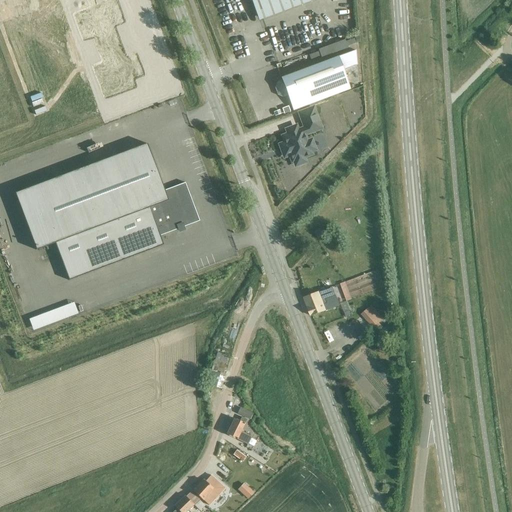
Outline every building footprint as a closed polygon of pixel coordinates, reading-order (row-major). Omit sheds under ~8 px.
[(116,0),(110,0),(72,14),(83,42),(93,38),(102,63),(92,67),(105,99),(137,87),(134,79),(145,75),(137,54),(125,58),(123,54),(124,54),(116,31),(115,31),(113,27),(125,23),(116,0)] [(251,0),(257,16),(262,19),(313,0),(251,0)] [(354,38),(345,41),(347,46),(359,42),(358,36),(354,37),(354,38)] [(350,89),(343,70),(357,65),(355,50),(281,78),(282,80),(277,82),(275,87),(277,95),(283,97),(287,96),(293,110),(350,89)] [(319,51),(309,55),(311,60),(321,57),(319,51)] [(308,143),(307,143),(304,134),(316,130),(319,124),(313,108),(300,113),(305,128),(297,131),(297,130),(295,129),(293,129),(291,129),(289,131),(289,133),(289,134),(283,136),(287,146),(286,146),(289,152),(293,161),(295,160),(295,161),(297,163),(299,163),(301,162),(303,160),(303,158),(303,157),(311,154),(310,151),(311,150),(312,149),(310,143),(308,143)] [(263,110),(255,113),(259,123),(267,120),(263,110)] [(271,111),(266,113),(268,119),(274,117),(271,111)] [(146,143),(15,192),(36,250),(55,242),(69,280),(163,245),(160,237),(178,230),(178,232),(185,229),(184,228),(200,222),(186,183),(164,191),(146,143)] [(320,227),(314,232),(319,238),(325,234),(320,227)] [(333,287),(304,297),(308,307),(308,308),(311,316),(340,305),(337,298),(333,288),(333,287)] [(371,305),(361,314),(373,328),(375,327),(379,323),(384,319),(371,305)] [(385,327),(379,332),(384,337),(390,332),(385,327)] [(226,357),(216,354),(212,371),(214,372),(211,385),(221,388),(224,374),(222,374),(226,357)] [(241,408),(238,414),(249,419),(251,416),(252,414),(248,411),(241,408)] [(230,426),(227,434),(248,445),(251,437),(249,436),(244,434),(241,432),(244,425),(247,419),(245,419),(242,417),(241,419),(240,421),(234,419),(230,426)] [(199,485),(194,491),(195,492),(207,503),(207,504),(209,505),(219,495),(225,488),(224,488),(213,477),(211,475),(205,482),(204,480),(203,481),(203,480),(199,485)] [(248,489),(244,493),(244,496),(247,498),(253,493),(248,489)] [(176,508),(180,511),(190,511),(188,509),(193,504),(199,510),(204,504),(198,499),(189,490),(185,495),(184,494),(174,503),(175,504),(174,505),(176,508)]
